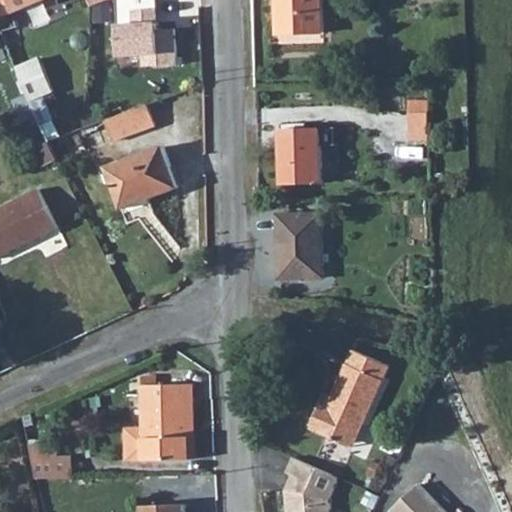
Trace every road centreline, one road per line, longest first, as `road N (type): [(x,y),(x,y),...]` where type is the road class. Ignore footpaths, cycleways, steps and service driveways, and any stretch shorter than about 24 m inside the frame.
road 1 (unclassified): [(228,304),(222,0)]
road 2 (unclassified): [(228,304),(0,406)]
road 3 (unclassified): [(241,511),(228,304)]
